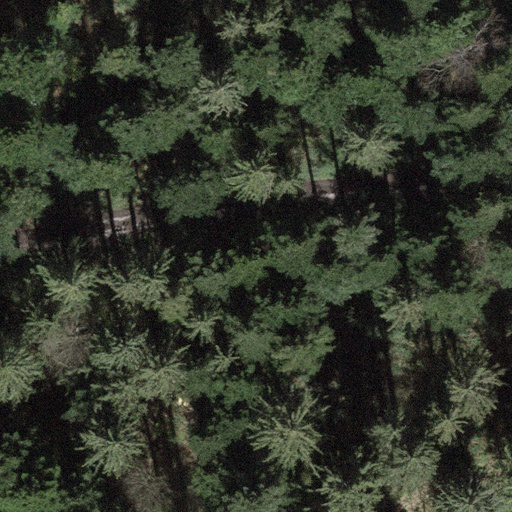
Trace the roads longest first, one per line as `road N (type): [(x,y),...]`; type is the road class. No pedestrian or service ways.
road 1 (track): [(0,267),(511,118)]
road 2 (track): [(90,0),(0,90)]
